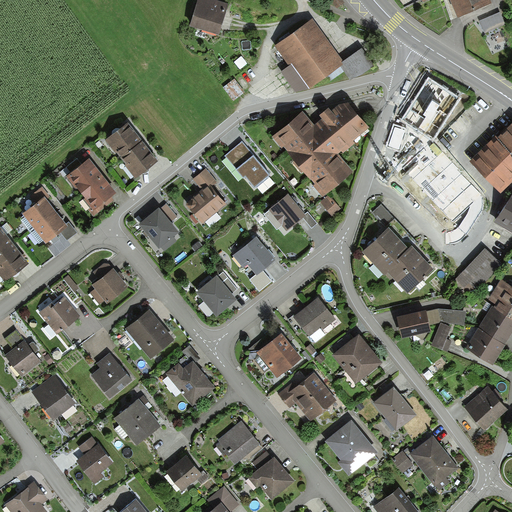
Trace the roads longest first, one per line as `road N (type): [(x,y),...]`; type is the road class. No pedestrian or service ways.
road 1 (residential): [(398,77),(249,109),(106,223)]
road 2 (residential): [(488,475),(356,301),(339,245)]
road 3 (residential): [(339,245),(398,77)]
road 4 (residential): [(323,484),(209,348)]
road 5 (residential): [(209,348),(339,245)]
road 6 (residential): [(209,348),(106,223)]
road 7 (residential): [(106,223),(0,309)]
road 8 (residential): [(0,404),(82,511)]
